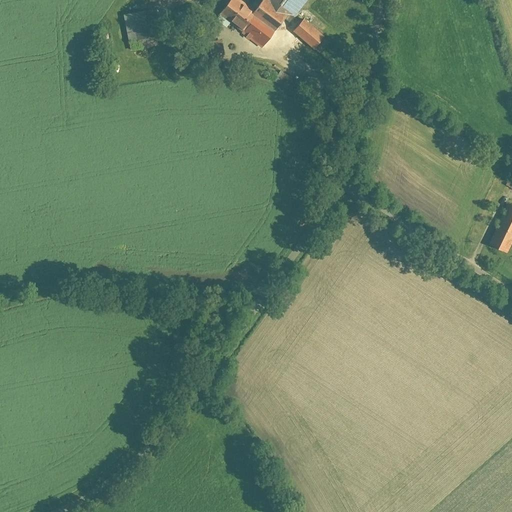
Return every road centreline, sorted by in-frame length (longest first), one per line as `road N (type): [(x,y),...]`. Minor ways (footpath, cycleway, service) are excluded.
road 1 (residential): [(337,174),(266,285),(138,452),(55,511)]
road 2 (residential): [(511,289),(337,174)]
road 3 (residential): [(337,174),(381,0)]
